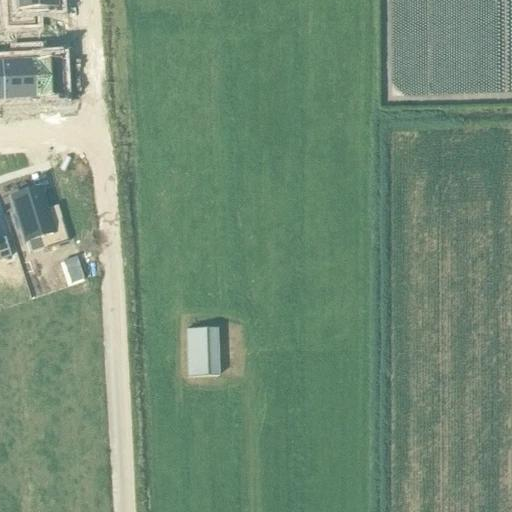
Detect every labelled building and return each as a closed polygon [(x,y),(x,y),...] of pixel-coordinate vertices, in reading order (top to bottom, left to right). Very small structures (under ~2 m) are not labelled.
[(56,0),(7,0),(9,26),(35,24),(36,24),(35,12),(57,11),(56,0)] [(62,23),(50,23),(50,31),(62,31),(62,23)] [(29,31),(17,32),(18,40),(30,39),(29,31)] [(17,32),(5,32),(5,33),(6,40),(18,40),(17,32)] [(37,52),(21,53),(23,100),(38,100),(38,101),(42,101),(40,56),(38,56),(37,52)] [(18,62),(2,63),(4,101),(23,100),(21,53),(17,53),(18,62)] [(59,55),(40,56),(42,101),(62,99),(62,98),(60,62),(60,60),(59,55)] [(40,189),(11,198),(17,216),(13,217),(16,228),(20,227),(25,242),(42,237),(45,249),(69,242),(61,219),(50,223),(46,210),(40,189)] [(0,259),(10,257),(4,238),(0,238),(0,259)] [(216,329),(185,330),(187,377),(217,376),(216,329)]
